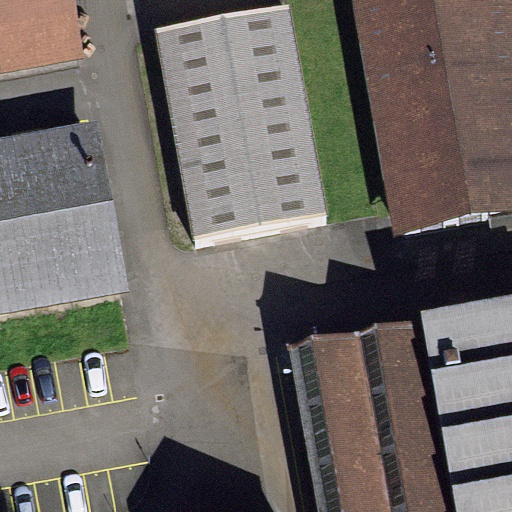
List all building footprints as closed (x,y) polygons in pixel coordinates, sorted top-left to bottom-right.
[(49,0),(0,0),(0,70),(60,60),(49,0)] [(511,102),(491,0),(348,0),(396,233),(511,210),(511,102)] [(273,20),(145,47),(185,236),(313,210),(273,20)] [(78,140),(0,153),(0,318),(106,300),(78,140)] [(511,511),(511,300),(300,337),(330,511),(511,511)]
